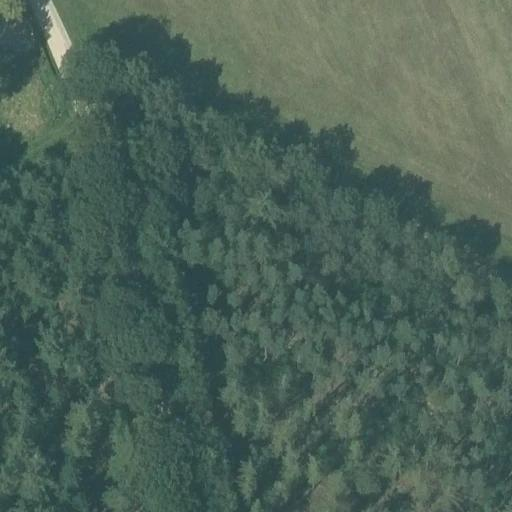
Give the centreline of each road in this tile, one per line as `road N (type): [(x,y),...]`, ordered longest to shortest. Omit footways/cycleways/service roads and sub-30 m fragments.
road 1 (track): [(30,0),(97,149),(180,511)]
road 2 (track): [(58,59),(99,63),(511,275)]
